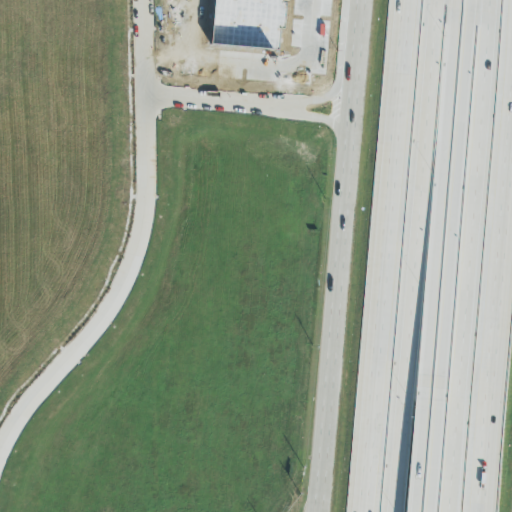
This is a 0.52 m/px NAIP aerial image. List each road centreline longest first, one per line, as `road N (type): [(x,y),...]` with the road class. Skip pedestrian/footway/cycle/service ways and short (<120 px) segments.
road 1 (motorway): [(404,0),(360,511)]
road 2 (secondary): [(360,0),(317,511)]
road 3 (motorway): [(452,511),(485,0)]
road 4 (motorway): [(472,511),(511,75)]
road 5 (motorway): [(427,108),(389,511)]
road 6 (motorway): [(454,0),(433,279)]
road 7 (motorway): [(449,279),(469,0)]
road 8 (motorway): [(433,279),(415,511)]
road 9 (motorway): [(433,511),(449,279)]
